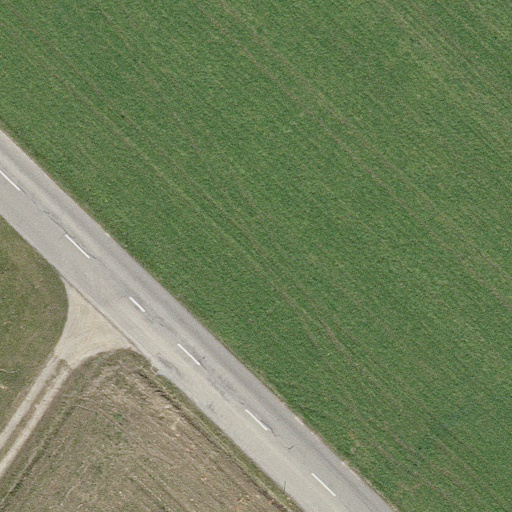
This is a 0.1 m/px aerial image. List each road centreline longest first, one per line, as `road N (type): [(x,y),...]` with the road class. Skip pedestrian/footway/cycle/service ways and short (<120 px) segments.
road 1 (tertiary): [(0,169),(353,511)]
road 2 (track): [(125,292),(0,473)]
